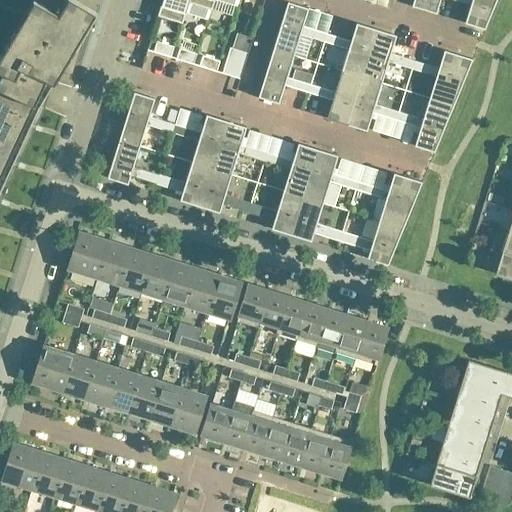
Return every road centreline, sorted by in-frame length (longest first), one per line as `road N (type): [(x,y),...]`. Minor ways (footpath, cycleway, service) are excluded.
road 1 (residential): [(511,332),(61,196)]
road 2 (residential): [(211,511),(215,499),(203,474),(0,412)]
road 3 (residential): [(0,396),(61,196)]
road 4 (residential): [(61,196),(122,0)]
